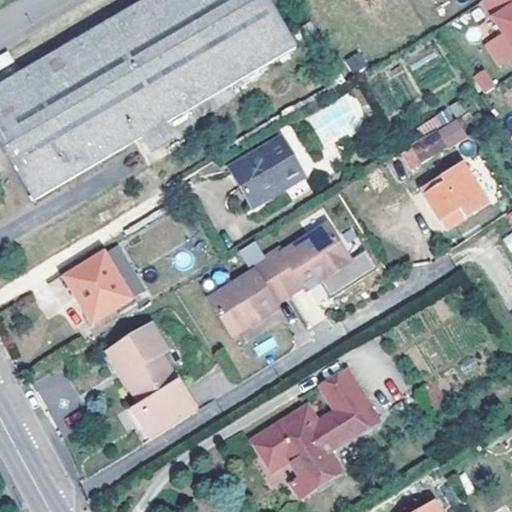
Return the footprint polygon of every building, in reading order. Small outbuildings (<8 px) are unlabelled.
[(142,0),(0,84),(0,142),(35,201),(293,47),(266,0),(142,0)] [(511,61),(511,0),(488,0),(481,4),(497,29),(482,39),(500,68),(511,61)] [(472,78),(483,95),(491,90),(481,73),(472,78)] [(435,132),(410,147),(420,165),(453,145),(465,137),(457,123),(438,135),(435,132)] [(228,167),(251,206),(302,178),(280,137),(228,167)] [(483,207),(459,168),(421,193),(444,231),(483,207)] [(148,261),(186,241),(173,216),(135,236),(148,261)] [(264,261),(287,296),(301,287),(304,292),(348,264),(325,229),(283,255),(279,251),(264,261)] [(511,232),(502,239),(510,253),(511,251),(511,232)] [(67,278),(95,323),(131,298),(104,254),(67,278)] [(273,305),(287,296),(264,261),(248,270),(251,275),(209,301),(231,337),(275,311),(273,305)] [(67,278),(54,286),(82,331),(95,323),(67,278)] [(137,416),(150,439),(195,413),(162,356),(166,353),(150,328),(108,353),(144,411),(137,416)] [(370,409),(348,372),(321,389),(336,414),(307,433),(298,423),(282,433),(279,429),(253,445),(272,473),(289,462),(309,494),(342,474),(330,454),(369,430),(360,415),(370,409)]
